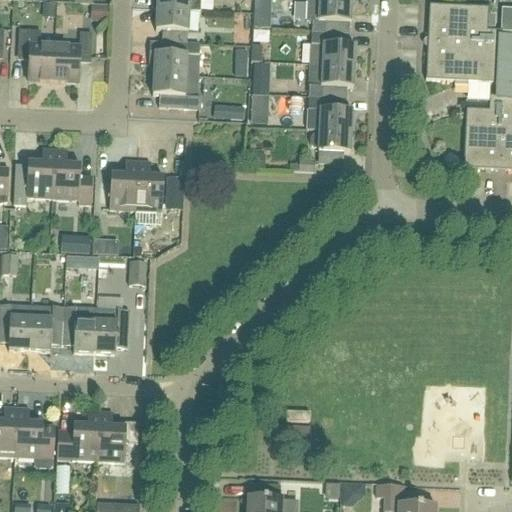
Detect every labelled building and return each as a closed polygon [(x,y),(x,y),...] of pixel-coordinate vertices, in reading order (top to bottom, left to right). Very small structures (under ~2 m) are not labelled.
[(156,0),(156,14),(188,16),(199,16),(199,0),(156,0)] [(351,7),(318,5),(307,5),(306,26),(311,26),(310,37),(349,39),(349,28),(350,28),(351,7)] [(42,19),(53,19),(53,10),(45,10),(43,9),(42,19)] [(511,13),(501,13),(500,35),(487,35),(488,12),(429,9),(425,84),(454,86),(454,89),(468,90),(468,86),(475,87),(475,90),(489,91),(489,87),(495,88),(495,100),(489,100),(488,115),(465,114),(465,115),(463,173),(511,175),(511,13)] [(94,11),(93,25),(105,25),(105,11),(94,11)] [(187,37),(188,16),(156,14),(155,35),(162,36),(161,47),(186,48),(187,37)] [(270,21),(254,21),(254,32),(270,33),(270,21)] [(53,87),(54,51),(39,50),(40,36),(19,35),(17,60),(29,60),(28,86),(53,87)] [(348,50),(349,39),(310,37),(309,70),(354,72),(355,51),(348,50)] [(54,51),(53,87),(78,88),(79,63),(90,63),(91,38),(80,38),(79,52),(54,51)] [(186,48),(161,47),(149,46),(148,69),(154,70),(153,79),(197,81),(199,49),(186,48)] [(261,51),(251,51),(250,67),(260,67),(261,51)] [(236,54),(236,63),(249,64),(249,55),(236,54)] [(260,85),(268,81),(269,70),(253,69),(252,84),(260,85)] [(353,93),(354,72),(309,70),(307,102),(321,103),(345,104),(346,93),(353,93)] [(196,103),(197,81),(153,79),(152,100),(159,101),(158,112),(199,114),(200,103),(196,103)] [(307,115),(306,135),(318,135),(351,137),(352,116),(345,115),(345,104),(321,103),(320,114),(319,114),(319,116),(307,115)] [(229,112),(228,124),(242,125),(243,113),(229,112)] [(250,115),(250,127),(266,128),(267,116),(250,115)] [(350,158),(351,137),(318,135),(318,138),(314,137),(311,140),(309,143),(309,147),(310,151),(314,153),(318,154),(317,156),(318,157),(317,168),(342,169),(343,158),(350,158)] [(52,205),(54,155),(42,154),(41,168),(27,167),(27,171),(15,170),(13,211),(26,211),(26,203),(52,205)] [(54,155),(52,205),(78,206),(78,210),(91,211),(92,182),(80,181),(80,170),(66,169),(67,155),(54,155)] [(259,156),(246,155),(246,170),(258,171),(259,156)] [(313,177),(314,165),(299,165),(298,176),(313,177)] [(135,217),(137,167),(125,166),(124,180),(110,179),(109,215),(135,217)] [(137,167),(135,217),(161,218),(163,182),(149,181),(150,168),(137,167)] [(0,209),(7,208),(8,174),(0,173),(0,209)] [(182,216),(184,183),(167,182),(165,215),(182,216)] [(161,230),(161,218),(135,217),(134,228),(161,230)] [(80,245),(79,259),(88,260),(89,246),(80,245)] [(92,260),(102,260),(103,245),(93,245),(92,260)] [(17,261),(3,260),(2,280),(16,281),(17,261)] [(76,274),(77,263),(66,262),(66,273),(76,274)] [(144,291),(145,267),(129,267),(128,291),(144,291)] [(29,356),(31,312),(0,310),(0,348),(8,349),(8,355),(29,356)] [(61,351),(63,313),(51,312),(51,313),(31,312),(29,356),(50,357),(50,351),(61,351)] [(94,359),(96,314),(63,313),(61,351),(73,352),(73,358),(94,359)] [(96,314),(94,359),(115,360),(115,353),(127,354),(128,316),(96,314)] [(0,462),(14,463),(16,413),(4,413),(3,427),(0,426),(0,462)] [(16,413),(14,463),(34,464),(34,471),(36,474),(49,475),(52,472),(54,431),(42,431),(42,429),(28,428),(29,414),(16,413)] [(310,417),(303,417),(286,416),(285,426),(309,427),(310,417)] [(97,467),(100,417),(87,417),(86,431),(73,430),(72,436),(57,435),(56,465),(97,467)] [(100,417),(97,467),(124,468),(125,449),(138,449),(139,428),(126,427),(125,432),(112,432),(112,418),(100,417)] [(308,446),(309,433),(275,431),(274,445),(308,446)] [(248,501),(247,511),(295,511),(296,506),(281,506),(281,502),(280,502),(280,490),(250,489),(250,501),(248,501)] [(434,511),(435,510),(402,508),(403,491),(377,489),(376,503),(384,503),(383,511),(434,511)] [(327,493),(327,504),(338,505),(339,493),(327,493)]
